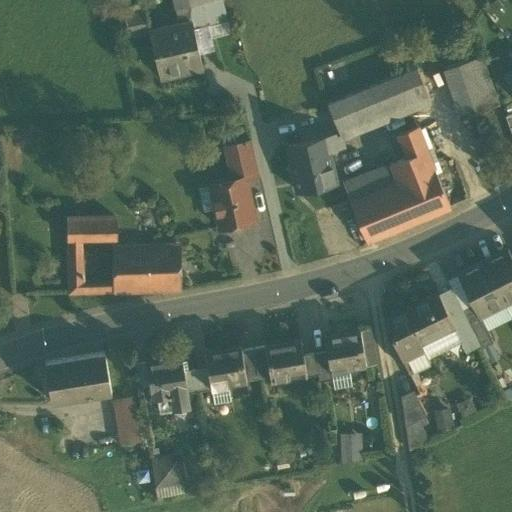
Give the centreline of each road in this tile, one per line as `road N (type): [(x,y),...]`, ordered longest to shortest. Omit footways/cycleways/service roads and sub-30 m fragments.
road 1 (secondary): [(0,360),(109,326),(372,268)]
road 2 (unclassified): [(372,268),(411,511)]
road 3 (secondary): [(372,268),(511,202)]
